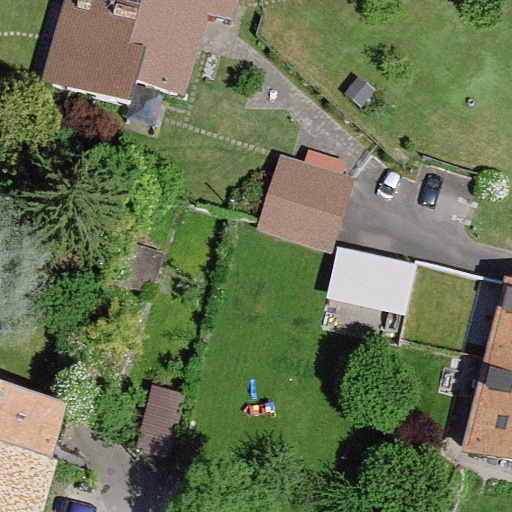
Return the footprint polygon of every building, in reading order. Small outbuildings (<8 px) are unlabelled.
[(229,18),(232,0),(79,0),(77,7),(92,12),(69,92),(132,109),(139,85),(179,97),(186,75),(182,62),(196,12),(229,18)] [(336,238),(349,188),(284,168),(265,228),(333,249),(336,238)] [(480,305),(484,284),(444,274),(443,280),(416,274),(413,290),(480,305)] [(511,292),(511,293),(496,353),(511,357),(511,292)] [(511,357),(496,353),(472,453),(511,462),(511,357)] [(0,447),(47,462),(59,415),(0,399),(0,447)] [(0,511),(31,511),(47,462),(0,447),(0,511)]
